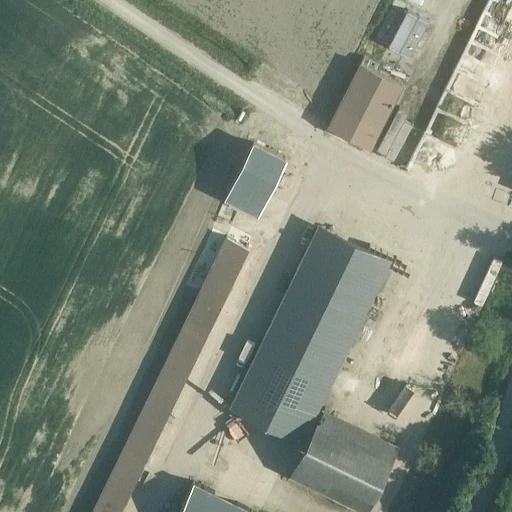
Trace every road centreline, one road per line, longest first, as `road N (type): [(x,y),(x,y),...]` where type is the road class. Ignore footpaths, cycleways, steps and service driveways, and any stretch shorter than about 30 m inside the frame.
road 1 (unclassified): [(511,239),(326,148),(99,0)]
road 2 (unknown): [(163,511),(304,224),(326,148)]
road 3 (unknown): [(471,218),(511,87)]
